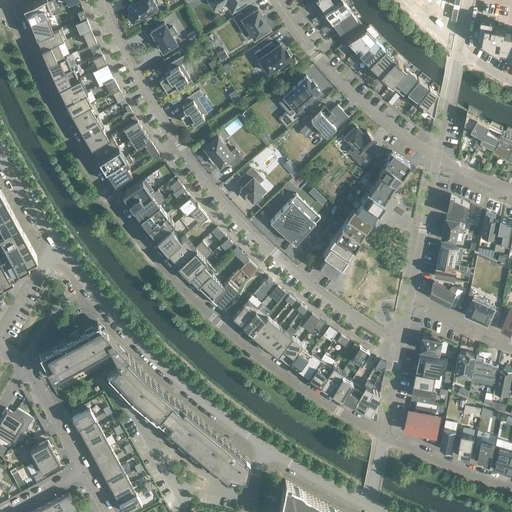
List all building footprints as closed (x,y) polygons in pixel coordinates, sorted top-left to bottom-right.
[(51,10),(60,7),(57,3),(53,0),(37,0),(30,4),(23,7),(26,15),(27,14),(29,18),(46,12),(51,10)] [(138,0),(127,6),(130,11),(127,12),(132,21),(157,7),(152,0),(138,0)] [(191,10),(203,4),(201,0),(196,0),(188,5),(191,10)] [(209,0),(213,7),(223,0),(225,0),(231,9),(246,0),(209,0)] [(316,0),(323,10),(336,0),(316,0)] [(332,21),(349,8),(343,0),(336,0),(323,10),(332,21)] [(240,11),(232,16),(238,26),(244,23),(254,37),(272,26),(267,19),(265,20),(257,7),(244,16),(240,11)] [(83,8),(77,10),(80,19),(86,17),(83,8)] [(357,18),(349,8),(332,21),(339,31),(357,18)] [(29,18),(36,37),(37,36),(53,30),(46,12),(29,18)] [(80,19),(75,21),(79,32),(82,31),(90,28),(86,17),(80,19)] [(481,17),(477,36),(481,39),(484,42),(491,46),(493,48),(496,49),(498,51),(501,52),(504,54),(506,56),(509,57),(511,59),(511,58),(511,32),(506,31),(506,28),(493,25),(494,19),(481,17)] [(168,28),(164,22),(151,30),(150,30),(150,31),(162,50),(162,51),(163,51),(176,43),(172,35),(176,32),(172,26),(168,28)] [(37,36),(36,37),(37,39),(40,46),(41,48),(66,38),(61,27),(37,37),(37,36)] [(358,45),(361,49),(361,50),(374,37),(365,27),(347,40),(355,48),(358,45)] [(96,41),(90,28),(82,31),(88,45),(96,41)] [(195,29),(186,35),(190,40),(199,35),(195,29)] [(358,52),(369,63),(384,47),(374,37),(361,50),(358,52)] [(271,41),(259,49),(263,54),(258,58),(260,61),(258,63),(263,69),(265,68),(267,72),(291,56),(290,54),(291,53),(288,48),(286,49),(285,48),(283,49),(279,43),(274,46),(271,41)] [(63,56),(58,42),(41,49),(47,63),(63,56)] [(379,73),(394,57),(384,47),(369,63),(379,73)] [(228,57),(223,48),(216,52),(222,61),(228,57)] [(92,57),(97,66),(106,61),(101,52),(98,54),(92,57)] [(187,59),(183,54),(166,64),(169,69),(169,70),(164,73),(165,74),(158,78),(166,91),(176,85),(177,87),(184,83),(191,78),(190,78),(181,63),(187,59)] [(71,67),(71,66),(66,55),(47,63),(53,75),(71,67)] [(390,83),(405,66),(394,57),(379,73),(390,83)] [(113,77),(107,63),(92,70),(99,84),(104,81),(113,77)] [(227,64),(221,68),(226,74),(231,70),(227,64)] [(73,66),(72,65),(71,66),(71,67),(53,75),(58,87),(78,77),(73,66)] [(415,75),(405,66),(390,83),(402,92),(415,75)] [(306,75),(292,88),(290,86),(283,93),(285,94),(283,96),(284,97),(279,102),(287,111),(282,116),(290,125),(305,113),(300,107),(319,90),(306,75)] [(87,90),(80,76),(78,77),(58,87),(65,101),(85,91),(87,90)] [(104,81),(110,92),(112,91),(119,87),(113,77),(104,81)] [(417,77),(406,91),(416,98),(427,84),(417,77)] [(382,97),(386,87),(376,82),(372,93),(382,97)] [(436,91),(429,85),(417,100),(423,105),(421,106),(433,115),(438,93),(436,91)] [(119,87),(112,91),(118,102),(125,98),(119,87)] [(203,93),(199,88),(184,98),(187,102),(182,106),(185,110),(180,114),(185,122),(190,119),(193,122),(204,115),(203,114),(207,112),(202,105),(203,105),(197,97),(203,93)] [(85,91),(65,101),(71,113),(91,102),(85,91)] [(71,113),(78,124),(97,113),(98,113),(92,102),(91,102),(71,113)] [(320,109),(299,129),(306,136),(317,125),(325,134),(334,126),(336,127),(348,115),(337,104),(326,115),(320,109)] [(479,133),(475,140),(479,143),(489,123),(467,110),(463,133),(471,138),(475,131),(479,133)] [(97,113),(78,124),(84,135),(101,125),(103,124),(97,113)] [(133,121),(123,127),(129,137),(143,129),(137,119),(133,121)] [(503,130),(489,123),(479,143),(482,144),(483,140),(494,146),(493,149),(494,148),(503,130)] [(101,125),(84,135),(91,146),(108,136),(101,126),(101,125)] [(353,145),(347,151),(360,164),(367,154),(361,148),(373,137),(366,130),(363,133),(355,125),(344,136),(353,145)] [(129,137),(136,148),(143,143),(149,139),(143,129),(129,137)] [(511,144),(511,133),(503,130),(494,148),(498,150),(498,151),(508,155),(511,144)] [(97,157),(118,145),(111,134),(108,136),(91,146),(97,157)] [(266,134),(261,138),(266,144),(271,139),(266,134)] [(218,136),(217,135),(216,136),(217,136),(204,146),(203,147),(204,148),(209,154),(209,155),(209,156),(210,155),(213,158),(212,159),(213,159),(219,165),(219,166),(220,166),(220,165),(227,160),(232,166),(243,157),(234,147),(230,150),(218,136)] [(149,139),(143,143),(152,157),(159,153),(149,139)] [(124,155),(118,145),(97,157),(104,168),(124,155)] [(385,164),(401,175),(410,163),(392,150),(390,149),(387,153),(389,154),(383,163),(385,164)] [(124,155),(104,168),(114,183),(131,172),(126,164),(132,160),(128,153),(124,155)] [(292,164),(287,169),(293,175),(298,170),(292,164)] [(401,175),(385,164),(379,173),(380,174),(395,184),(401,175)] [(260,176),(251,167),(241,177),(246,182),(240,188),(241,189),(239,191),(244,196),(246,194),(247,195),(247,197),(249,199),(251,199),(252,200),(253,200),(255,202),(261,197),(259,194),(265,188),(256,179),(260,176)] [(395,184),(380,174),(374,183),(389,193),(395,184)] [(144,177),(121,193),(132,207),(154,190),(144,177)] [(177,178),(170,184),(174,190),(182,184),(177,178)] [(383,202),(389,193),(374,183),(368,192),(383,202)] [(174,190),(172,192),(180,201),(185,198),(189,194),(182,184),(174,190)] [(132,207),(139,217),(140,217),(165,198),(157,188),(154,190),(132,207)] [(27,260),(36,255),(0,189),(0,279),(2,284),(12,278),(11,276),(20,271),(19,268),(28,263),(27,260)] [(366,191),(360,200),(362,201),(377,211),(383,202),(368,192),(366,191)] [(180,201),(177,204),(178,204),(185,212),(184,213),(185,213),(197,203),(196,203),(189,195),(190,194),(189,194),(185,198),(180,201)] [(321,194),(317,198),(321,202),(325,198),(321,194)] [(469,203),(451,194),(447,213),(467,217),(469,203)] [(270,220),(294,243),(315,221),(291,198),(270,220)] [(362,201),(356,210),(371,220),(377,211),(362,201)] [(140,217),(147,227),(166,212),(158,203),(140,217)] [(197,203),(189,210),(199,221),(207,214),(197,203)] [(356,210),(353,208),(347,217),(365,229),(371,220),(356,210)] [(496,214),(486,211),(481,235),(495,237),(499,219),(495,218),(496,214)] [(166,212),(147,228),(156,238),(174,222),(166,212)] [(508,219),(501,216),(496,240),(501,241),(501,242),(504,242),(509,243),(511,226),(511,221),(508,220),(508,219)] [(365,229),(347,217),(341,226),(359,238),(365,229)] [(460,220),(446,218),(444,226),(444,227),(444,229),(442,238),(456,241),(460,220)] [(156,238),(166,250),(180,238),(170,226),(156,238)] [(217,226),(209,232),(220,244),(227,237),(217,226)] [(341,226),(334,234),(353,247),(359,238),(341,226)] [(195,246),(184,234),(180,238),(166,250),(177,262),(195,246)] [(353,247),(334,234),(328,243),(347,256),(353,247)] [(195,246),(177,262),(188,274),(212,251),(202,239),(195,246)] [(322,252),(326,255),(340,265),(347,256),(328,243),(322,252)] [(441,243),(437,265),(454,268),(458,246),(441,243)] [(236,246),(231,250),(237,256),(242,251),(236,246)] [(497,259),(505,262),(506,256),(499,254),(497,259)] [(315,264),(318,266),(333,276),(340,265),(326,255),(319,266),(315,263),(315,264)] [(188,274),(197,283),(210,270),(214,266),(205,257),(188,274)] [(223,284),(211,297),(220,306),(238,286),(232,280),(242,270),(248,276),(257,266),(248,258),(223,284)] [(437,265),(435,276),(453,279),(454,280),(456,269),(437,265)] [(223,284),(210,270),(197,283),(211,297),(223,284)] [(44,279),(39,286),(43,289),(48,281),(44,279)] [(453,297),(458,286),(463,287),(464,282),(454,280),(453,279),(451,285),(449,289),(434,281),(431,295),(451,305),(455,298),(453,297)] [(276,284),(271,290),(280,298),(286,292),(276,284)] [(467,313),(487,322),(488,323),(488,322),(495,307),(495,306),(494,306),(474,297),(473,296),(473,297),(466,312),(466,313),(467,313)] [(248,298),(232,316),(241,325),(255,309),(257,307),(248,298)] [(511,308),(510,308),(502,328),(511,332),(511,308)] [(255,309),(241,325),(251,333),(264,318),(255,309)] [(319,317),(312,312),(302,325),(309,330),(313,325),(319,317)] [(251,333),(258,338),(273,319),(267,314),(264,318),(251,333)] [(324,321),(319,317),(313,325),(318,329),(324,321)] [(258,338),(264,343),(279,324),(273,319),(258,338)] [(97,322),(38,353),(52,378),(109,347),(118,363),(104,376),(127,400),(225,482),(227,479),(244,482),(249,460),(149,377),(97,322)] [(285,329),(279,324),(264,343),(270,348),(285,329)] [(322,333),(330,339),(337,330),(329,324),(322,333)] [(291,334),(285,329),(270,348),(277,353),(291,334)] [(287,361),(299,344),(301,341),(291,334),(277,353),(287,361)] [(442,339),(431,334),(430,337),(423,336),(420,349),(439,353),(442,339)] [(299,344),(287,361),(297,368),(310,351),(299,344)] [(358,344),(350,358),(360,364),(369,351),(358,344)] [(320,358),(310,350),(297,368),(308,376),(320,358)] [(460,351),(455,373),(471,376),(475,354),(466,350),(466,352),(460,351)] [(484,355),(476,354),(472,378),(473,375),(495,379),(494,382),(495,382),(499,364),(484,358),(484,355)] [(443,359),(419,355),(416,369),(440,374),(443,359)] [(331,364),(320,358),(308,376),(319,383),(331,364)] [(342,369),(332,363),(331,364),(319,383),(330,390),(341,372),(342,369)] [(511,370),(511,368),(504,366),(504,369),(500,368),(495,390),(508,392),(508,391),(509,391),(511,374),(511,370),(511,371),(511,370)] [(414,383),(434,387),(436,374),(416,370),(414,383)] [(341,372),(330,390),(341,397),(351,380),(352,379),(341,372)] [(341,397),(352,403),(362,386),(351,380),(341,397)] [(372,387),(364,383),(362,386),(352,403),(363,409),(367,401),(366,400),(368,396),(367,396),(372,387)] [(411,396),(435,400),(436,395),(431,394),(432,387),(414,383),(411,396)] [(380,391),(372,387),(367,396),(368,396),(366,400),(367,401),(363,409),(375,416),(380,391)] [(460,387),(458,392),(467,396),(468,390),(460,387)] [(506,404),(491,401),(491,405),(491,406),(505,411),(506,404)] [(476,406),(474,415),(480,416),(482,407),(476,406)] [(483,406),(481,414),(489,415),(490,409),(483,406)] [(6,407),(0,416),(0,418),(16,428),(23,432),(32,417),(17,407),(14,412),(6,407)] [(75,423),(77,426),(94,416),(89,407),(72,417),(74,420),(72,421),(74,424),(75,423)] [(418,431),(422,432),(430,433),(430,434),(430,433),(431,433),(430,433),(432,427),(433,421),(434,415),(434,414),(434,415),(425,413),(426,413),(425,413),(420,412),(412,410),(411,410),(411,411),(410,417),(409,422),(409,423),(408,429),(407,429),(408,429),(417,431),(418,431)] [(94,416),(77,426),(82,435),(99,425),(94,416)] [(0,418),(0,433),(10,439),(16,428),(0,418)] [(99,425),(82,435),(88,445),(105,436),(99,425)] [(452,452),(452,451),(456,430),(444,427),(443,428),(444,428),(440,446),(440,447),(452,452)] [(457,454),(470,459),(474,435),(461,432),(457,454)] [(105,436),(88,445),(93,454),(110,445),(105,436)] [(47,439),(25,451),(31,462),(53,450),(47,439)] [(495,441),(481,439),(479,452),(475,451),(474,458),(478,459),(477,462),(478,462),(478,461),(482,462),(482,463),(490,466),(495,441)] [(110,445),(93,454),(98,464),(115,454),(110,445)] [(505,471),(511,450),(500,446),(493,467),(505,471)] [(53,450),(31,462),(37,472),(32,474),(35,481),(45,475),(42,470),(59,461),(53,450)] [(115,454),(98,464),(103,473),(120,463),(115,454)] [(120,463),(103,473),(108,483),(126,474),(120,463)] [(126,474),(108,483),(113,492),(131,483),(126,474)] [(341,511),(337,509),(333,506),(329,505),(304,491),(301,488),(297,485),(292,484),(285,479),(278,511),(341,511)] [(131,483),(113,492),(118,502),(136,492),(131,483)] [(79,511),(69,492),(58,498),(65,511),(79,511)] [(136,492),(118,502),(120,505),(119,505),(121,509),(122,508),(124,511),(141,502),(136,492)] [(65,511),(58,498),(49,502),(54,511),(65,511)] [(54,511),(49,502),(39,508),(41,511),(54,511)]
